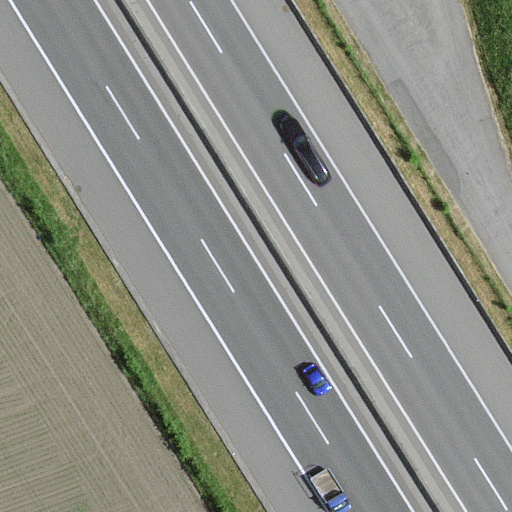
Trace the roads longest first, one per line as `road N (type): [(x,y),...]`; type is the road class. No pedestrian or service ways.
road 1 (motorway): [(511,511),(192,0)]
road 2 (motorway): [(53,0),(370,511)]
road 3 (unclassified): [(353,0),(511,255)]
